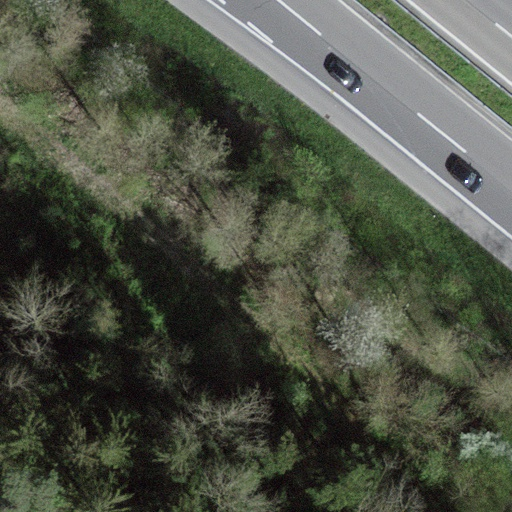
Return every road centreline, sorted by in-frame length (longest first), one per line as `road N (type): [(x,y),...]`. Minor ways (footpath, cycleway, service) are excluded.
road 1 (track): [(438,511),(0,98)]
road 2 (motorway): [(278,0),(511,197)]
